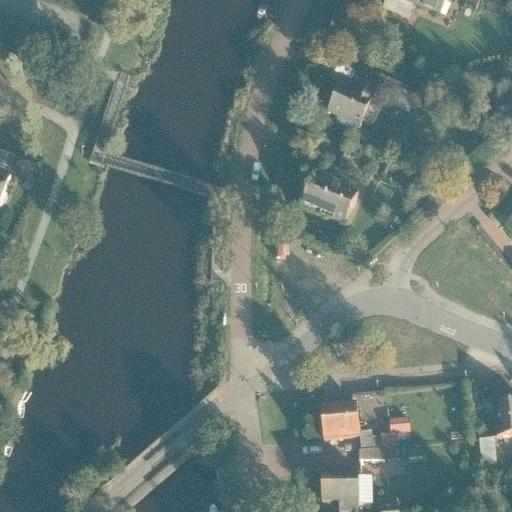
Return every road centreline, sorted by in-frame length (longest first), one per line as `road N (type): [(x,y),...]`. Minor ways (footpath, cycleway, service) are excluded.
road 1 (residential): [(244,389),(244,181),(267,76),(301,0)]
road 2 (residential): [(511,157),(415,248),(391,304)]
road 3 (residential): [(244,389),(103,511)]
road 4 (residential): [(391,304),(334,319),(244,389)]
road 5 (residential): [(391,304),(511,350)]
road 6 (residential): [(244,389),(252,511)]
